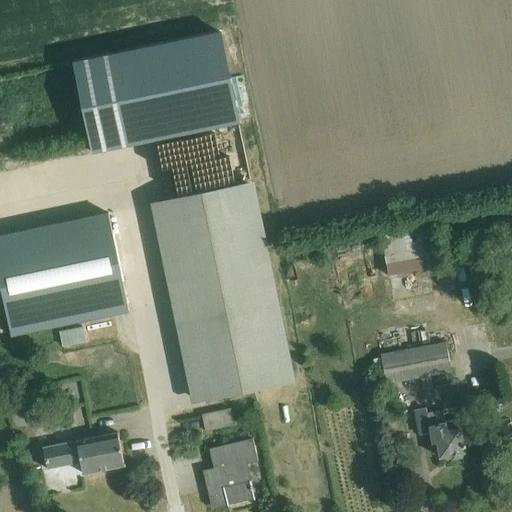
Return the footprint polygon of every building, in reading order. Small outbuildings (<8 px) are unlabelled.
[(240,124),(221,33),(74,63),(93,154),(142,144),(240,124)] [(252,184),(154,205),(194,401),(292,380),(252,184)] [(124,277),(111,214),(0,235),(0,270),(13,335),(131,312),(124,277)] [(388,276),(429,268),(422,229),(381,237),(388,276)] [(83,327),(59,331),(62,346),(86,341),(83,327)] [(384,365),(388,385),(451,372),(445,342),(382,355),(382,357),(383,362),(384,365)] [(382,357),(374,358),(375,367),(384,365),(383,362),(382,357)] [(205,431),(234,426),(230,409),(202,414),(205,431)] [(440,458),(464,453),(457,420),(442,422),(440,411),(426,413),(432,444),(437,443),(440,458)] [(82,473),(122,466),(117,433),(44,446),(48,470),(81,465),(82,473)] [(205,471),(208,486),(212,485),(213,490),(210,491),(214,509),(255,499),(246,462),(257,459),(257,461),(259,461),(253,438),(210,449),(214,465),(217,464),(218,468),(205,471)]
